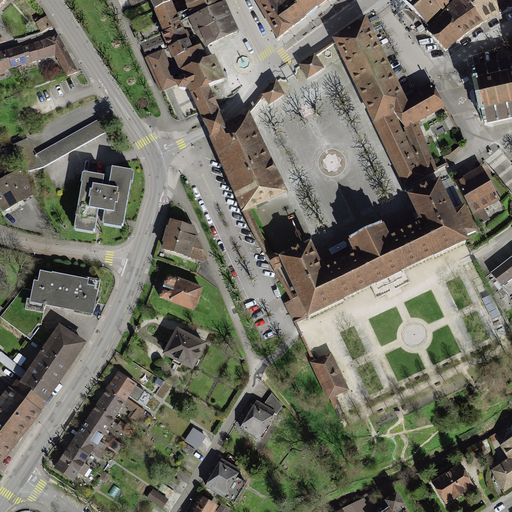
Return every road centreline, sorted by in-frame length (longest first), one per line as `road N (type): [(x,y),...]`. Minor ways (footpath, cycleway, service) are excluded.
road 1 (residential): [(158,183),(183,197),(258,369),(174,511)]
road 2 (tertiary): [(17,476),(105,338),(139,260)]
road 3 (tertiary): [(153,159),(47,0)]
road 4 (residential): [(274,67),(207,131),(153,159)]
road 5 (residential): [(139,260),(0,237)]
